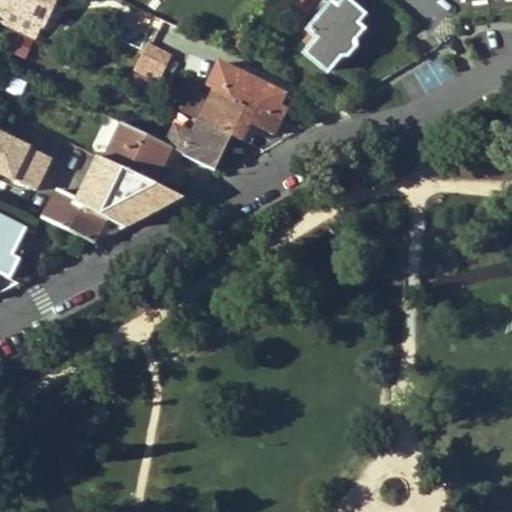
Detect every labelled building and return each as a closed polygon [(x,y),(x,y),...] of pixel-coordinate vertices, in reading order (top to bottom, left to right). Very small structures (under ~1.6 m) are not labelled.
[(0,0),(0,19),(32,33),(46,0),(0,0)] [(151,0),(146,6),(155,13),(167,0),(166,0),(151,0)] [(307,52),(327,70),(340,54),(344,58),(357,42),(353,39),(362,28),(356,22),(365,7),(365,3),(363,0),(346,0),(339,8),(333,3),(310,29),(313,31),(305,40),(312,46),(307,52)] [(180,28),(152,14),(145,27),(173,40),(180,28)] [(88,26),(69,17),(62,30),(81,39),(88,26)] [(18,33),(9,52),(26,59),(34,41),(18,33)] [(230,47),(239,55),(251,41),(243,33),(230,47)] [(414,69),(425,92),(455,77),(443,55),(414,69)] [(273,116),(280,103),(284,95),(219,63),(209,85),(216,88),(273,116)] [(250,123),(273,134),(281,119),(273,116),(216,88),(199,120),(229,135),(240,140),(241,140),(250,123)] [(287,106),(280,103),(273,116),(281,119),(287,106)] [(229,135),(199,120),(183,153),(212,167),(229,135)] [(149,182),(159,163),(164,165),(172,148),(122,124),(104,160),(149,182)] [(0,147),(9,151),(0,172),(35,189),(49,160),(0,137),(0,147)] [(0,172),(9,151),(0,147),(0,172)] [(104,160),(98,157),(76,199),(73,204),(126,229),(182,198),(154,184),(149,182),(104,160)] [(154,184),(164,165),(159,163),(149,182),(154,184)] [(97,244),(126,229),(73,204),(76,199),(60,190),(43,219),(97,244)] [(0,274),(11,280),(22,260),(13,255),(27,229),(0,216),(0,274)] [(0,294),(20,284),(11,280),(0,274),(0,294)]
